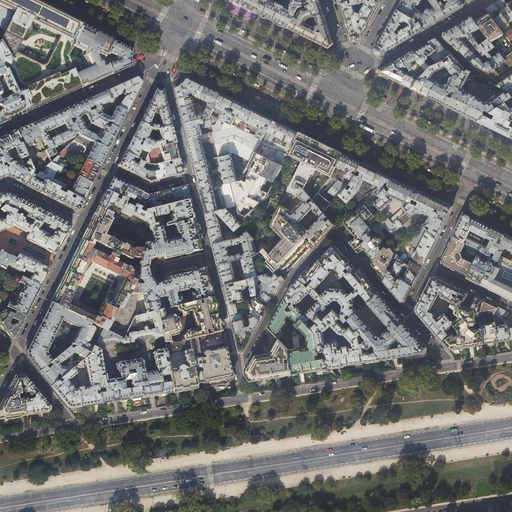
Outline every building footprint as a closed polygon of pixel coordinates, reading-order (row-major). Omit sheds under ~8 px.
[(32,0),(0,0),(0,28),(5,31),(0,40),(0,55),(26,111),(43,103),(65,94),(81,86),(75,73),(68,57),(73,46),(83,25),(75,21),(54,11),(39,3),(32,0)] [(230,0),(237,3),(250,10),(258,13),(263,0),(230,0)] [(263,0),(258,13),(269,19),(269,20),(271,20),(272,21),(282,0),(263,0)] [(282,0),(272,21),(274,22),(276,23),(276,22),(288,28),(292,19),(288,17),(289,14),(294,16),(294,15),(298,8),(304,6),(303,4),(302,0),(282,0)] [(379,3),(373,0),(350,0),(351,0),(348,1),(340,3),(351,40),(352,41),(357,41),(358,41),(379,3)] [(402,0),(397,9),(407,15),(409,13),(411,14),(410,17),(414,19),(416,17),(420,11),(416,9),(415,6),(418,5),(421,0),(402,0)] [(436,0),(428,0),(432,7),(433,7),(432,8),(431,8),(428,9),(425,10),(425,11),(423,12),(422,13),(420,11),(416,17),(420,19),(420,20),(419,21),(419,22),(420,22),(424,29),(434,24),(446,17),(437,1),(436,0)] [(462,7),(463,4),(460,0),(438,0),(437,1),(446,17),(454,12),(462,7)] [(499,0),(498,1),(494,3),(498,9),(506,2),(503,0),(499,0)] [(299,12),(297,16),(294,15),(294,16),(292,19),(288,28),(308,38),(328,48),(333,44),(320,1),(310,4),(305,6),(306,8),(301,10),(301,9),(298,11),(299,12)] [(498,9),(494,3),(489,6),(485,9),(489,13),(500,29),(508,23),(500,12),(498,9)] [(511,11),(508,6),(500,12),(508,23),(511,20),(511,11)] [(407,15),(397,9),(383,34),(374,51),(374,52),(377,55),(379,56),(401,43),(424,29),(420,22),(419,22),(415,24),(414,22),(417,20),(414,19),(410,17),(407,15)] [(475,21),(474,22),(480,28),(487,38),(494,47),(498,52),(505,61),(510,67),(511,65),(511,44),(510,42),(509,41),(504,34),(500,29),(489,13),(488,14),(481,18),(475,21)] [(464,21),(457,25),(467,36),(473,44),(476,48),(483,56),(485,54),(486,55),(488,58),(489,59),(487,61),(494,69),(505,61),(498,52),(492,57),(488,52),(494,47),(487,38),(479,45),(476,41),(472,33),(480,28),(474,22),(471,17),(464,21)] [(112,74),(108,65),(108,63),(105,57),(107,54),(113,40),(105,36),(87,27),(83,25),(73,46),(86,52),(84,56),(89,67),(75,73),(81,86),(82,88),(97,81),(112,74)] [(467,36),(457,25),(449,29),(443,33),(442,36),(446,40),(454,48),(462,56),(469,63),(475,66),(488,74),(494,69),(487,61),(485,58),(482,61),(479,58),(480,56),(476,53),(475,54),(473,52),(476,48),(473,44),(469,48),(467,46),(468,45),(467,44),(466,44),(462,40),(460,39),(464,37),(464,38),(467,36)] [(431,39),(428,42),(436,49),(439,46),(441,44),(436,40),(434,38),(431,39)] [(119,60),(108,65),(112,74),(121,70),(132,65),(131,61),(131,58),(132,52),(133,50),(123,45),(113,40),(107,54),(109,55),(110,54),(111,54),(118,57),(118,59),(119,60)] [(442,56),(436,49),(428,42),(420,46),(412,51),(420,58),(430,67),(443,60),(445,59),(442,56)] [(439,46),(436,49),(442,56),(445,52),(439,46)] [(445,52),(442,56),(445,59),(447,57),(451,54),(447,50),(445,52)] [(406,54),(400,58),(405,67),(408,72),(414,66),(412,63),(416,61),(416,63),(420,58),(412,51),(406,54)] [(451,54),(447,57),(449,59),(445,62),(444,62),(443,60),(430,67),(421,77),(423,78),(422,79),(422,80),(421,81),(421,82),(418,80),(410,88),(419,93),(428,97),(431,89),(432,90),(436,82),(431,80),(430,78),(434,72),(445,67),(449,71),(453,67),(453,66),(458,61),(451,54)] [(0,111),(5,122),(21,115),(26,113),(26,111),(0,55),(0,111)] [(405,67),(400,58),(379,70),(380,73),(387,77),(401,84),(402,79),(406,74),(401,69),(405,67)] [(406,74),(402,79),(401,84),(403,85),(406,86),(409,88),(410,88),(418,80),(421,77),(430,67),(420,58),(416,63),(414,66),(408,72),(406,74)] [(461,65),(458,61),(453,66),(453,67),(449,71),(452,74),(454,75),(453,77),(452,77),(452,76),(451,76),(451,77),(450,77),(450,78),(447,84),(445,83),(444,85),(440,83),(442,79),(442,78),(442,77),(441,77),(436,82),(432,90),(431,89),(428,97),(435,101),(443,105),(447,96),(447,95),(452,91),(453,91),(463,70),(464,68),(461,65)] [(466,71),(463,70),(453,91),(452,91),(454,92),(451,98),(447,96),(443,105),(460,113),(476,121),(485,114),(484,114),(487,108),(492,110),(511,97),(509,93),(506,95),(504,92),(491,101),(490,101),(489,100),(488,100),(488,101),(487,101),(486,101),(486,102),(465,91),(465,90),(465,89),(465,88),(464,87),(463,87),(471,72),(467,69),(466,71)] [(511,73),(511,74),(500,82),(495,85),(508,92),(511,88),(511,73)] [(185,81),(188,77),(186,74),(174,83),(175,87),(180,85),(185,81)] [(117,86),(106,91),(112,105),(113,105),(116,107),(127,113),(133,101),(142,82),(141,81),(140,80),(137,77),(117,86)] [(185,81),(180,85),(175,87),(178,98),(180,107),(194,104),(192,96),(190,94),(192,93),(194,95),(201,99),(207,86),(199,82),(188,77),(185,81)] [(215,90),(207,86),(201,99),(209,102),(208,104),(208,105),(205,111),(206,112),(209,117),(211,115),(211,113),(214,108),(215,106),(222,93),(221,93),(215,90)] [(156,89),(152,97),(144,113),(139,123),(152,129),(155,130),(159,129),(172,126),(170,118),(168,111),(163,90),(159,90),(156,89)] [(98,94),(87,99),(91,108),(93,110),(96,119),(106,124),(107,121),(109,118),(105,116),(110,105),(113,105),(112,105),(106,91),(98,94)] [(228,97),(222,93),(215,106),(222,110),(219,118),(211,115),(209,117),(213,131),(220,130),(224,121),(235,100),(228,97)] [(511,133),(511,96),(511,97),(492,110),(485,114),(476,121),(492,129),(510,138),(511,133)] [(88,109),(91,108),(87,99),(77,103),(67,108),(71,119),(74,118),(75,120),(75,121),(74,120),(72,121),(74,124),(78,133),(79,135),(84,130),(85,129),(80,118),(81,116),(84,115),(87,115),(90,124),(91,124),(96,119),(93,110),(90,112),(88,109)] [(244,105),(235,100),(224,121),(232,125),(236,116),(237,114),(238,114),(237,117),(238,118),(242,120),(244,121),(243,123),(242,122),(239,128),(243,130),(247,122),(254,109),(248,107),(244,105)] [(194,104),(180,107),(182,117),(184,123),(209,117),(206,112),(196,114),(194,104)] [(123,122),(127,113),(116,107),(110,118),(109,118),(107,121),(110,123),(109,124),(111,124),(110,126),(119,130),(123,122)] [(58,112),(50,116),(55,128),(64,124),(67,131),(58,135),(62,143),(71,139),(74,138),(75,135),(78,133),(74,124),(71,125),(69,120),(71,119),(67,108),(58,112)] [(263,114),(254,109),(247,122),(253,125),(257,127),(258,127),(259,125),(260,126),(255,136),(262,139),(272,118),(263,114)] [(42,119),(33,123),(38,134),(47,155),(48,158),(55,155),(56,154),(54,149),(57,148),(57,146),(62,143),(58,135),(50,139),(46,132),(55,128),(50,116),(42,119)] [(185,130),(187,138),(213,131),(209,117),(184,123),(185,130)] [(228,211),(230,213),(231,213),(232,210),(234,211),(245,216),(266,196),(299,131),(293,129),(279,122),(272,118),(262,139),(251,161),(242,179),(237,180),(224,184),(221,184),(226,208),(228,211)] [(106,124),(96,119),(91,124),(101,129),(97,137),(84,130),(79,135),(109,150),(113,141),(119,130),(110,126),(109,125),(108,127),(107,127),(107,126),(105,125),(106,124)] [(239,128),(232,125),(224,121),(220,130),(213,131),(187,138),(189,146),(191,151),(194,163),(206,160),(202,143),(209,141),(209,143),(214,142),(218,157),(231,154),(233,153),(251,161),(262,139),(255,136),(243,130),(239,128)] [(499,172),(398,122),(396,126),(395,128),(394,131),(393,132),(391,137),(492,188),(494,183),(495,181),(496,178),(497,177),(499,172)] [(28,125),(25,127),(30,138),(38,134),(33,123),(28,125)] [(147,138),(152,129),(139,123),(135,131),(132,138),(151,147),(153,148),(154,142),(147,138)] [(174,135),(172,126),(159,129),(161,140),(154,142),(153,148),(160,147),(175,143),(176,143),(174,135)] [(19,129),(15,131),(27,157),(36,176),(39,173),(40,172),(31,151),(33,150),(32,148),(28,139),(30,138),(25,127),(19,129)] [(27,157),(15,131),(5,136),(0,137),(0,152),(2,158),(5,167),(7,165),(13,163),(12,160),(10,160),(7,152),(10,150),(10,149),(12,148),(14,149),(18,157),(19,157),(20,160),(21,159),(22,159),(27,157)] [(331,177),(331,176),(331,175),(336,166),(342,153),(334,149),(318,141),(306,135),(299,131),(266,196),(245,216),(234,211),(232,210),(231,213),(236,219),(239,222),(241,224),(254,239),(259,243),(264,249),(280,266),(286,272),(293,265),(306,251),(312,245),(285,216),(289,209),(297,195),(301,186),(312,199),(318,192),(331,177)] [(64,149),(67,150),(69,151),(76,155),(83,158),(100,167),(104,160),(109,150),(79,135),(64,149)] [(149,153),(151,147),(132,138),(128,145),(124,153),(140,160),(144,162),(146,158),(139,155),(142,149),(149,153)] [(42,158),(41,155),(44,154),(37,139),(31,141),(38,157),(44,169),(46,167),(50,163),(50,162),(48,158),(47,155),(42,158)] [(177,150),(175,143),(160,147),(163,163),(179,159),(177,150)] [(64,157),(67,150),(64,149),(50,162),(50,163),(61,168),(62,166),(65,161),(60,159),(64,157)] [(133,174),(140,160),(124,153),(121,159),(118,166),(126,170),(133,174)] [(353,158),(342,153),(336,166),(346,170),(346,172),(344,176),(352,180),(361,162),(353,158)] [(231,154),(218,157),(224,184),(237,180),(231,154)] [(36,176),(27,157),(22,159),(24,162),(26,163),(25,165),(26,165),(24,169),(17,165),(15,162),(13,163),(7,165),(8,167),(7,168),(5,169),(8,176),(17,180),(26,185),(32,174),(36,176)] [(96,175),(100,167),(83,158),(82,161),(84,162),(77,176),(92,184),(96,175)] [(180,159),(179,159),(163,163),(154,165),(153,164),(152,168),(155,180),(161,179),(175,175),(183,173),(182,167),(180,159)] [(206,160),(194,163),(197,176),(200,190),(216,186),(215,184),(213,184),(212,178),(210,178),(208,168),(209,168),(208,161),(210,161),(210,159),(206,160)] [(145,163),(144,162),(140,160),(133,174),(137,176),(143,179),(147,171),(144,169),(143,168),(145,163)] [(370,166),(361,162),(352,180),(349,183),(352,186),(349,189),(346,187),(344,189),(339,195),(347,203),(358,191),(364,179),(372,184),(379,171),(370,166)] [(63,190),(69,178),(59,173),(61,168),(50,163),(46,167),(47,168),(44,175),(39,173),(36,176),(63,190)] [(148,170),(147,171),(143,179),(147,181),(149,181),(155,180),(152,168),(153,164),(149,164),(148,170)] [(384,173),(379,171),(372,184),(369,190),(370,192),(372,194),(374,192),(377,195),(388,186),(388,185),(392,177),(384,173)] [(63,190),(36,176),(32,174),(26,185),(51,198),(76,210),(77,211),(78,210),(79,210),(81,206),(84,201),(69,193),(63,190)] [(88,191),(92,184),(77,176),(69,193),(84,201),(88,191)] [(109,184),(105,190),(121,198),(128,185),(120,181),(112,177),(109,184)] [(406,184),(392,177),(388,185),(388,186),(377,195),(374,192),(372,194),(369,196),(381,211),(391,202),(392,201),(391,200),(390,199),(392,197),(395,199),(403,203),(402,205),(401,205),(401,206),(401,207),(403,208),(401,210),(400,210),(401,210),(390,220),(393,224),(413,206),(420,191),(406,184)] [(339,195),(344,189),(339,184),(340,182),(337,180),(327,192),(335,199),(339,195)] [(221,184),(216,186),(200,190),(203,201),(205,213),(226,208),(221,184)] [(132,187),(128,185),(121,198),(105,190),(102,198),(97,207),(144,230),(144,231),(150,230),(157,228),(155,218),(152,209),(146,210),(145,210),(145,211),(145,212),(142,212),(139,211),(140,208),(136,206),(131,203),(134,197),(138,190),(132,187)] [(183,186),(180,187),(184,201),(190,200),(189,196),(186,185),(183,186)] [(303,200),(292,212),(289,209),(285,216),(312,245),(314,247),(323,237),(334,225),(323,212),(312,199),(301,186),(297,195),(303,200)] [(175,188),(169,190),(173,204),(184,201),(180,187),(175,188)] [(143,193),(138,190),(134,197),(138,198),(137,199),(139,200),(136,206),(140,208),(145,210),(146,210),(148,195),(143,193)] [(163,191),(158,192),(162,206),(173,204),(169,190),(163,191)] [(436,199),(420,191),(413,206),(393,224),(397,229),(397,230),(403,225),(403,224),(403,225),(412,217),(410,216),(411,215),(414,213),(416,212),(417,209),(427,215),(427,214),(428,214),(429,217),(428,219),(427,219),(425,222),(422,224),(423,225),(425,227),(426,225),(429,227),(429,229),(427,229),(436,239),(443,224),(452,207),(452,206),(436,199)] [(152,194),(148,195),(146,210),(152,209),(162,206),(158,192),(152,194)] [(331,204),(318,192),(312,199),(323,212),(331,204)] [(0,195),(0,204),(3,203),(4,206),(9,209),(10,207),(11,207),(12,207),(11,209),(14,211),(19,200),(6,193),(0,195)] [(45,213),(19,200),(14,211),(16,212),(33,221),(41,225),(43,222),(49,225),(48,228),(53,230),(54,231),(55,227),(59,229),(57,233),(66,237),(68,232),(70,228),(70,226),(69,225),(45,213)] [(192,210),(190,200),(184,201),(173,204),(162,206),(152,209),(155,218),(167,215),(168,214),(168,213),(168,212),(171,212),(172,214),(171,214),(171,215),(172,220),(169,220),(170,222),(167,223),(166,223),(166,224),(166,225),(166,226),(174,224),(181,222),(186,221),(194,219),(192,210)] [(379,222),(374,216),(375,214),(366,204),(365,206),(364,205),(354,214),(353,215),(352,214),(349,215),(345,219),(344,222),(344,223),(353,234),(356,237),(349,243),(355,249),(365,240),(363,238),(369,232),(375,226),(378,223),(379,222)] [(11,209),(9,209),(4,206),(0,209),(0,210),(3,213),(4,212),(6,214),(7,215),(4,221),(2,220),(0,220),(0,267),(4,269),(7,264),(22,272),(23,269),(31,273),(32,272),(34,273),(34,274),(33,274),(31,278),(30,277),(21,273),(20,277),(21,277),(41,287),(46,277),(47,275),(46,275),(48,270),(48,269),(48,268),(47,267),(21,254),(20,254),(19,254),(18,254),(17,255),(16,258),(2,251),(0,251),(0,250),(0,231),(2,230),(2,231),(6,228),(7,228),(8,228),(9,228),(9,227),(11,224),(28,233),(26,237),(26,238),(26,239),(27,240),(54,253),(55,253),(56,253),(57,252),(59,249),(60,249),(62,244),(66,237),(57,233),(56,232),(55,234),(54,234),(53,233),(52,234),(53,235),(51,239),(46,236),(46,234),(40,232),(38,231),(41,225),(33,221),(31,225),(30,225),(24,223),(25,222),(23,221),(24,219),(15,215),(16,212),(14,211),(11,209)] [(143,238),(144,231),(144,230),(97,207),(94,213),(86,231),(81,240),(93,245),(95,242),(112,251),(111,254),(117,257),(119,254),(131,259),(132,257),(141,258),(142,248),(134,247),(133,249),(130,248),(124,243),(123,244),(116,242),(110,236),(109,237),(104,235),(108,227),(109,228),(112,222),(143,238)] [(228,215),(226,213),(228,211),(226,208),(205,213),(209,228),(213,244),(240,237),(234,231),(241,224),(239,222),(237,224),(234,221),(236,219),(231,213),(230,213),(228,215)] [(451,236),(452,236),(479,250),(491,226),(486,223),(468,214),(463,212),(457,225),(451,236)] [(388,218),(385,215),(383,218),(384,219),(381,221),(384,224),(385,223),(390,229),(389,230),(393,235),(397,229),(393,224),(390,220),(388,218)] [(197,228),(194,219),(186,221),(187,224),(182,225),(181,222),(174,224),(176,233),(178,234),(180,234),(180,236),(180,238),(179,237),(167,240),(165,239),(162,227),(157,228),(150,230),(153,240),(152,242),(149,242),(148,242),(148,241),(145,242),(144,244),(145,247),(142,248),(141,258),(139,276),(139,280),(140,280),(142,282),(142,285),(138,284),(137,294),(145,295),(144,303),(146,314),(157,311),(161,310),(158,298),(167,296),(169,308),(174,307),(183,304),(183,302),(181,303),(180,295),(177,296),(177,293),(176,293),(177,292),(178,292),(179,293),(188,290),(187,289),(190,288),(191,289),(193,290),(193,291),(193,292),(190,293),(190,294),(192,302),(198,301),(199,301),(198,296),(201,296),(202,300),(213,297),(210,286),(208,274),(206,267),(197,270),(194,270),(194,269),(188,271),(186,272),(169,276),(168,277),(168,278),(169,279),(166,280),(155,283),(154,282),(150,276),(148,268),(149,259),(161,256),(163,256),(164,258),(165,259),(166,259),(180,255),(185,254),(185,255),(189,254),(191,253),(202,250),(199,240),(197,228)] [(254,239),(241,224),(234,231),(240,237),(213,244),(215,254),(218,264),(232,261),(241,258),(253,256),(254,255),(255,255),(258,253),(260,252),(264,249),(259,243),(254,245),(253,240),(254,239)] [(427,229),(425,227),(423,225),(409,243),(415,250),(425,261),(431,249),(436,239),(427,229)] [(499,230),(491,226),(479,250),(484,253),(488,255),(490,255),(491,252),(495,254),(505,233),(499,230)] [(376,241),(369,232),(363,238),(365,240),(355,249),(358,253),(363,249),(364,249),(369,255),(374,260),(383,248),(379,243),(381,241),(382,240),(380,238),(379,238),(376,241)] [(511,236),(505,233),(495,254),(493,257),(493,258),(501,263),(511,267),(511,236)] [(479,250),(452,236),(446,249),(441,258),(442,259),(442,260),(441,260),(442,263),(443,263),(444,264),(444,265),(445,266),(453,270),(467,276),(479,250)] [(93,245),(81,240),(64,275),(50,303),(91,323),(107,331),(119,307),(122,308),(130,293),(137,294),(138,284),(135,284),(136,280),(139,280),(139,276),(131,272),(132,271),(130,270),(131,269),(130,268),(130,267),(128,266),(127,267),(116,262),(117,260),(116,259),(117,257),(111,254),(109,257),(108,256),(108,257),(91,249),(93,245)] [(359,269),(357,270),(347,259),(336,246),(332,246),(310,269),(308,267),(301,275),(307,281),(310,284),(328,304),(334,300),(338,300),(342,305),(342,311),(338,314),(342,319),(345,322),(356,311),(367,302),(378,292),(366,277),(359,269)] [(384,247),(383,248),(374,260),(371,264),(377,271),(384,279),(388,270),(394,258),(396,254),(394,253),(394,252),(393,252),(393,251),(389,246),(387,248),(384,247)] [(280,266),(264,249),(260,252),(258,253),(255,255),(254,255),(263,265),(271,273),(273,273),(280,266)] [(423,264),(425,261),(415,250),(414,252),(413,252),(411,255),(412,257),(414,257),(411,262),(422,267),(423,264)] [(482,257),(484,253),(479,250),(467,276),(466,277),(475,282),(480,284),(490,263),(493,258),(493,257),(490,255),(488,255),(486,259),(482,257)] [(396,254),(394,258),(396,259),(391,270),(390,269),(389,271),(398,275),(403,265),(405,268),(405,269),(406,270),(401,278),(412,286),(414,281),(422,267),(411,262),(410,261),(409,263),(404,260),(403,261),(396,254)] [(253,256),(241,258),(246,279),(255,277),(258,276),(253,256)] [(232,261),(218,264),(220,274),(223,285),(237,281),(232,261)] [(511,267),(501,263),(499,268),(490,263),(480,284),(491,289),(511,299),(511,267)] [(389,271),(388,270),(384,279),(383,281),(386,285),(390,290),(395,286),(394,284),(396,280),(399,276),(398,275),(389,271)] [(273,273),(271,273),(270,273),(272,276),(271,277),(270,276),(269,277),(267,274),(266,274),(263,275),(277,290),(280,285),(283,279),(284,279),(282,276),(280,279),(273,272),(273,273)] [(263,275),(258,276),(255,277),(255,283),(257,283),(258,282),(258,281),(257,280),(259,278),(262,281),(261,282),(259,285),(269,296),(272,293),(274,291),(275,293),(277,290),(263,275)] [(291,285),(289,290),(283,299),(288,304),(292,308),(308,325),(319,314),(320,313),(322,311),(327,307),(329,305),(328,304),(310,284),(307,287),(305,284),(307,281),(301,275),(291,285)] [(453,292),(457,294),(460,288),(448,282),(434,275),(431,277),(426,286),(418,301),(415,308),(415,312),(426,324),(442,342),(450,335),(446,330),(453,324),(450,321),(445,314),(444,314),(437,319),(434,316),(435,315),(435,314),(434,314),(434,313),(434,312),(432,311),(431,311),(430,311),(439,293),(441,294),(441,295),(440,296),(441,296),(441,297),(452,302),(456,297),(452,295),(453,292)] [(21,277),(18,282),(22,284),(23,286),(22,286),(21,289),(21,290),(21,291),(20,294),(19,294),(18,295),(18,296),(18,297),(17,300),(17,299),(16,300),(14,303),(14,304),(13,304),(9,302),(6,307),(15,311),(26,317),(29,311),(38,294),(41,287),(21,277)] [(255,277),(246,279),(237,281),(223,285),(225,294),(228,304),(236,302),(239,301),(245,300),(242,290),(244,289),(245,288),(245,287),(246,287),(246,286),(249,285),(250,285),(251,287),(250,288),(251,296),(257,294),(256,287),(255,283),(255,277)] [(399,283),(396,280),(394,284),(395,286),(390,290),(394,295),(400,302),(404,301),(406,297),(409,291),(412,286),(401,278),(399,280),(400,283),(399,283)] [(269,296),(261,288),(259,290),(259,291),(257,294),(257,297),(264,304),(267,301),(269,299),(271,297),(269,296)] [(450,335),(442,342),(445,346),(447,349),(448,349),(449,349),(461,347),(483,344),(480,324),(479,317),(478,312),(484,301),(484,300),(476,296),(470,307),(469,308),(463,305),(462,303),(468,292),(460,288),(457,294),(456,297),(452,302),(450,306),(448,308),(449,309),(450,307),(454,309),(454,313),(457,317),(452,321),(451,320),(450,321),(453,324),(457,329),(450,335)] [(378,292),(367,302),(386,324),(387,324),(388,325),(388,329),(383,333),(383,334),(383,335),(377,336),(356,311),(345,322),(348,325),(350,322),(352,325),(350,327),(358,336),(361,334),(366,339),(363,342),(369,347),(372,344),(374,346),(375,350),(373,352),(380,360),(409,355),(410,355),(412,355),(420,354),(420,353),(421,353),(422,353),(424,353),(424,352),(425,351),(426,350),(426,348),(426,347),(425,346),(424,344),(392,308),(378,292)] [(215,307),(213,297),(202,300),(201,300),(201,301),(201,302),(201,304),(199,305),(198,301),(192,302),(183,304),(174,307),(174,308),(176,307),(177,310),(179,311),(181,311),(181,313),(192,310),(196,329),(186,331),(186,333),(185,333),(183,335),(184,340),(185,339),(189,339),(197,337),(206,335),(205,331),(207,330),(208,332),(209,333),(209,334),(221,331),(219,322),(215,307)] [(246,300),(249,303),(260,314),(263,310),(262,309),(266,306),(264,304),(257,297),(246,300)] [(285,310),(288,304),(283,299),(278,310),(270,324),(268,327),(276,337),(278,333),(286,319),(288,316),(291,316),(297,322),(295,324),(298,327),(299,327),(306,335),(308,346),(299,347),(293,348),(288,349),(292,374),(310,371),(328,368),(329,368),(330,368),(323,358),(316,359),(315,354),(320,354),(317,350),(315,332),(308,325),(292,308),(291,309),(292,310),(290,311),(287,311),(285,310)] [(245,300),(239,301),(239,304),(244,305),(252,314),(251,314),(250,315),(250,316),(250,318),(256,317),(260,321),(261,320),(262,316),(260,314),(249,303),(245,302),(245,300)] [(491,305),(484,301),(478,312),(479,317),(482,313),(490,312),(494,314),(495,312),(497,308),(491,305)] [(236,302),(228,304),(230,315),(232,322),(243,320),(241,311),(240,311),(238,311),(236,302)] [(27,358),(32,364),(38,372),(53,361),(71,346),(73,345),(79,348),(91,323),(50,303),(43,316),(31,341),(26,352),(27,358)] [(308,325),(315,332),(317,350),(320,354),(323,358),(330,368),(344,366),(344,365),(362,362),(366,362),(380,360),(373,352),(369,347),(363,342),(358,336),(350,327),(349,327),(345,328),(338,320),(340,319),(341,320),(342,319),(338,314),(329,305),(327,307),(330,311),(322,318),(319,314),(308,325)] [(498,307),(497,308),(495,312),(502,320),(505,324),(508,328),(510,340),(511,339),(511,327),(511,324),(507,320),(505,319),(505,318),(507,318),(510,313),(505,310),(498,307)] [(163,309),(161,310),(157,311),(160,325),(163,324),(164,328),(163,329),(164,330),(161,330),(163,337),(163,339),(164,343),(166,342),(170,342),(169,336),(179,334),(178,330),(180,329),(177,317),(175,317),(174,314),(164,316),(163,309)] [(7,314),(4,311),(5,311),(5,310),(0,313),(0,325),(3,328),(11,338),(16,338),(26,317),(15,311),(13,315),(9,312),(7,314)] [(91,354),(92,354),(98,390),(99,394),(100,404),(116,401),(139,398),(172,392),(165,349),(155,350),(153,353),(156,370),(144,372),(143,360),(140,358),(117,362),(115,364),(116,369),(118,370),(119,378),(106,380),(105,374),(105,375),(104,374),(100,349),(100,347),(101,345),(103,344),(104,343),(113,342),(115,342),(117,343),(118,345),(119,346),(134,344),(134,342),(134,341),(136,339),(137,338),(138,338),(149,336),(151,336),(153,337),(154,339),(155,340),(163,339),(163,337),(161,330),(160,325),(157,311),(146,314),(135,316),(127,332),(129,333),(127,336),(125,335),(123,339),(107,331),(91,323),(79,348),(91,354)] [(495,312),(494,314),(495,322),(498,341),(504,341),(510,340),(508,328),(505,324),(502,324),(500,320),(502,320),(495,312)] [(256,317),(250,318),(251,323),(250,324),(246,325),(245,319),(243,320),(232,322),(233,328),(235,333),(246,331),(252,335),(260,321),(256,317)] [(495,322),(480,324),(483,344),(490,343),(498,341),(495,322)] [(246,331),(235,333),(235,337),(239,351),(243,351),(249,340),(252,335),(246,331)] [(200,357),(197,337),(189,339),(189,342),(196,383),(201,382),(201,383),(202,383),(203,385),(205,386),(205,387),(207,387),(209,387),(212,386),(215,385),(221,385),(226,384),(225,384),(227,384),(228,383),(229,381),(230,380),(230,379),(230,378),(230,377),(231,377),(230,376),(231,376),(231,375),(232,375),(229,362),(225,346),(224,346),(223,346),(223,345),(203,351),(203,352),(203,353),(203,354),(202,354),(203,357),(200,357)] [(196,383),(189,342),(186,343),(185,339),(184,340),(181,340),(180,342),(173,343),(172,341),(170,342),(166,342),(167,344),(164,344),(165,349),(172,392),(172,393),(176,392),(191,390),(196,389),(196,383)] [(272,377),(292,374),(288,349),(279,339),(271,353),(257,355),(255,355),(245,372),(246,373),(251,380),(272,377)] [(91,354),(79,348),(73,345),(71,346),(53,361),(38,372),(44,380),(50,387),(58,381),(60,379),(75,366),(70,364),(66,368),(61,367),(60,365),(74,353),(86,358),(91,354)] [(91,354),(86,358),(85,358),(89,386),(87,388),(84,388),(82,386),(80,387),(79,389),(75,390),(68,381),(68,380),(76,374),(75,367),(78,367),(79,367),(79,368),(82,368),(82,367),(83,367),(83,366),(84,366),(84,360),(75,366),(60,379),(62,381),(59,383),(58,381),(50,387),(59,398),(67,407),(70,409),(89,406),(100,404),(99,394),(96,394),(95,391),(98,390),(92,354),(91,354)] [(19,382),(25,377),(24,376),(23,374),(14,375),(10,383),(9,386),(9,392),(10,394),(11,393),(12,398),(2,399),(0,403),(0,419),(9,418),(24,416),(20,389),(19,386),(19,382)] [(19,386),(22,385),(24,387),(24,389),(20,389),(24,416),(38,414),(44,413),(44,412),(45,412),(46,412),(47,412),(48,411),(49,410),(49,409),(50,408),(50,407),(49,406),(48,405),(47,404),(48,403),(35,388),(26,376),(25,377),(19,382),(19,386)]
